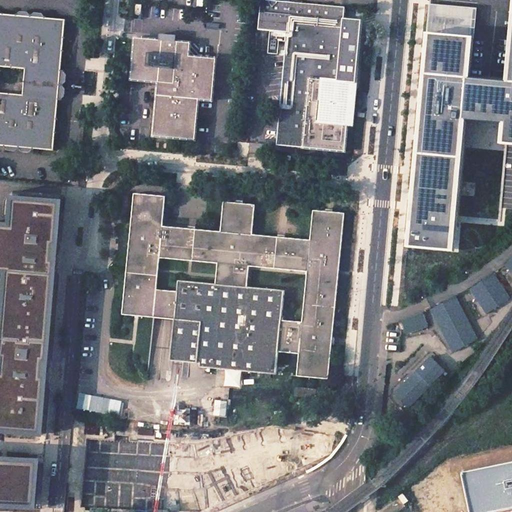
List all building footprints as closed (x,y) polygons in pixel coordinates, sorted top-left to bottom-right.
[(341,7),(295,2),(287,1),(271,0),(251,0),(249,27),(282,30),(275,105),(272,105),(272,109),(270,109),(269,112),(275,112),(272,142),(341,148),(347,82),(352,83),(357,19),(340,18),(341,7)] [(511,139),(511,66),(511,80),(475,76),(480,9),(430,4),(411,234),(460,237),(469,138),(511,139)] [(59,99),(66,95),(68,73),(62,68),(66,19),(0,12),(0,144),(55,149),(59,99)] [(190,42),(135,38),(132,81),(164,83),(163,95),(157,95),(153,136),(195,140),(199,100),(213,100),(216,59),(190,56),(190,42)] [(133,194),(123,316),(174,320),(171,363),(226,368),(225,387),(241,388),(242,372),(276,374),(278,353),(298,354),(297,377),(330,380),(343,213),(313,211),(310,240),(300,239),(302,225),(279,223),(277,237),(253,235),(255,205),(223,203),(221,232),(163,227),(165,197),(133,194)] [(0,342),(0,434),(46,438),(65,201),(12,197),(10,224),(0,223),(0,275),(5,276),(0,342)] [(486,314),(511,298),(495,273),(470,289),(486,314)] [(431,309),(451,352),(477,340),(458,297),(431,309)] [(402,321),(407,334),(428,327),(423,313),(402,321)] [(431,356),(393,394),(408,409),(446,372),(431,356)] [(319,388),(297,385),(296,394),(318,398),(319,388)] [(84,464),(81,508),(163,511),(194,511),(212,509),(330,453),(336,432),(314,432),(235,447),(233,442),(179,468),(84,464)] [(0,507),(40,509),(44,460),(0,457),(0,507)] [(511,462),(460,473),(468,511),(502,511),(511,510),(511,462)]
